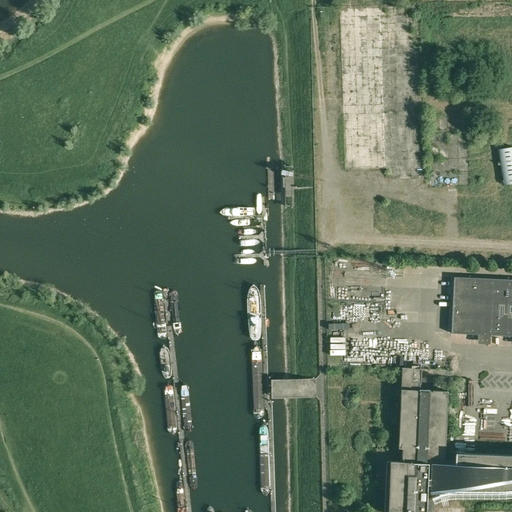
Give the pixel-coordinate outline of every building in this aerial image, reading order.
[(511,147),(498,150),(504,185),(511,183),(511,147)] [(511,279),(453,277),(453,284),(451,333),(511,336),(511,279)] [(260,282),(251,282),(253,336),(263,335),(260,282)] [(179,290),(171,291),(177,345),(186,344),(179,290)] [(164,291),(154,293),(159,347),(169,347),(164,291)] [(263,336),(253,337),(254,337),(256,391),(265,391),(263,336)] [(186,345),(177,346),(183,399),(192,399),(186,345)] [(168,347),(159,348),(165,402),(175,401),(168,347)] [(432,511),(433,486),(455,487),(454,491),(498,491),(506,491),(511,490),(511,455),(456,453),(456,466),(444,465),(448,392),(429,391),(429,390),(420,390),(421,368),(401,368),(398,449),(401,449),(400,462),(385,461),(382,511),(432,511)] [(264,391),(256,392),(258,445),(268,445),(264,391)] [(183,400),(183,401),(188,455),(198,454),(191,400),(183,400)] [(175,401),(165,402),(171,456),(180,455),(175,401)] [(268,446),(259,447),(261,501),(271,500),(268,446)] [(197,454),(188,455),(194,509),(203,508),(197,454)] [(180,456),(171,457),(176,511),(186,510),(180,456)] [(270,511),(270,501),(261,502),(261,511),(270,511)] [(256,511),(256,502),(248,502),(248,511),(256,511)]
